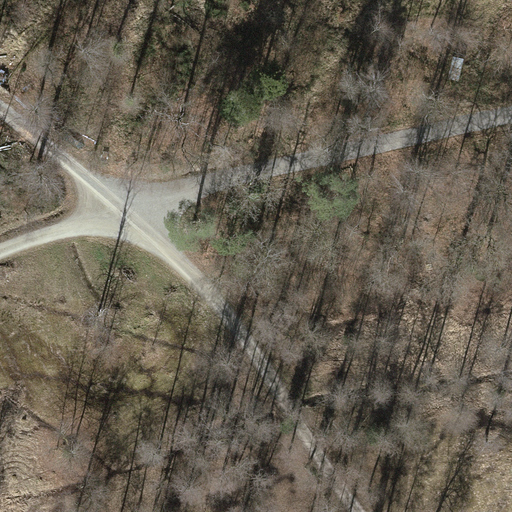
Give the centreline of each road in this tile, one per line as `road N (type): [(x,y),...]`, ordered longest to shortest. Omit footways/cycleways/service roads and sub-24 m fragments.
road 1 (track): [(511,116),(247,173),(133,209)]
road 2 (track): [(361,511),(222,308),(133,209)]
road 3 (track): [(133,209),(0,106)]
road 4 (track): [(0,254),(84,215),(133,209)]
